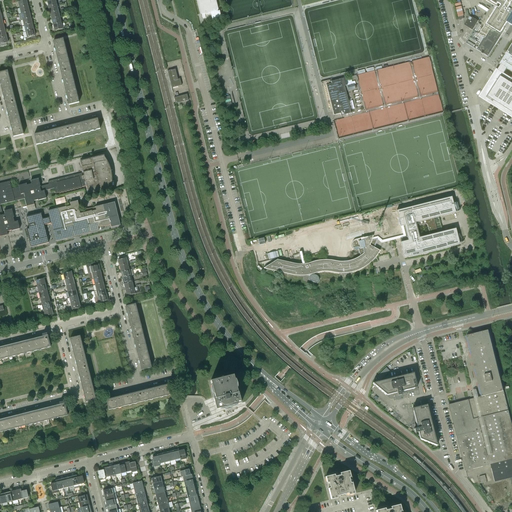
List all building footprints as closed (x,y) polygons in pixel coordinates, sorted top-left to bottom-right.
[(217,10),(214,0),(197,0),(201,14),(202,14),(203,18),(205,18),(206,21),(218,17),(219,17),(220,17),(220,16),(220,15),(219,11),(217,12),(217,11),(217,10)] [(454,0),(458,19),(464,18),(461,0),(454,0)] [(511,0),(485,0),(497,7),(495,9),(491,6),(485,16),(484,15),(466,43),(477,50),(488,57),(502,36),(509,24),(511,25),(505,35),(509,37),(511,31),(511,43),(507,53),(505,55),(499,64),(501,65),(507,69),(511,71),(511,0)] [(58,11),(50,13),(51,19),(59,17),(58,11)] [(29,12),(21,14),(22,20),(30,18),(29,12)] [(470,16),(464,25),(472,30),(478,21),(470,16)] [(30,18),(22,20),(24,26),(32,24),(30,18)] [(61,23),(53,25),(54,31),(62,29),(61,23)] [(32,24),(24,26),(25,32),(33,29),(32,24)] [(33,29),(25,32),(27,38),(35,36),(33,29)] [(55,51),(57,57),(67,55),(63,39),(53,41),(55,48),(54,48),(55,51)] [(67,55),(57,57),(59,64),(58,64),(59,67),(61,73),(71,71),(67,55)] [(501,65),(497,70),(496,69),(491,77),(482,92),(479,97),(488,103),(497,108),(505,113),(511,117),(511,77),(511,78),(506,75),(504,74),(507,69),(501,65)] [(172,88),(181,85),(180,79),(178,79),(175,69),(172,70),(167,71),(172,88)] [(7,71),(0,72),(0,83),(2,89),(11,87),(7,71)] [(71,71),(61,73),(63,80),(62,80),(63,83),(65,89),(75,87),(71,71)] [(346,91),(344,86),(347,85),(345,78),(330,82),(329,80),(320,82),(328,112),(332,111),(333,115),(340,114),(341,116),(351,113),(346,91)] [(15,103),(11,87),(2,89),(3,96),(4,99),(6,105),(15,103)] [(75,87),(65,89),(67,95),(66,95),(67,98),(69,105),(79,102),(75,87)] [(174,98),(174,99),(175,104),(188,100),(187,94),(174,98)] [(15,103),(6,105),(7,112),(8,115),(9,121),(19,118),(15,103)] [(19,118),(9,121),(11,127),(12,130),(13,137),(23,134),(19,118)] [(88,121),(81,123),(84,133),(100,129),(97,119),(91,121),(88,121)] [(72,125),(66,127),(68,137),(84,133),(81,123),(75,125),(75,124),(72,125)] [(511,124),(498,147),(503,150),(511,135),(511,124)] [(56,129),(50,131),(52,141),(68,137),(66,127),(59,129),(59,128),(59,129),(56,129)] [(34,135),(36,145),(52,141),(50,131),(43,133),(43,132),(40,133),(34,135)] [(112,175),(111,173),(111,172),(111,170),(110,168),(110,167),(109,166),(109,165),(108,163),(107,161),(106,160),(105,159),(104,157),(104,155),(80,161),(83,173),(48,182),(49,184),(40,186),(39,187),(41,191),(44,190),(44,191),(54,188),(55,193),(59,193),(61,193),(61,192),(62,192),(62,193),(64,192),(65,191),(65,192),(67,191),(68,191),(70,191),(70,190),(71,190),(73,190),(73,189),(74,189),(74,190),(76,189),(75,189),(76,188),(77,189),(79,188),(78,188),(79,188),(80,188),(82,188),(81,187),(86,186),(88,194),(112,188),(112,186),(112,184),(112,183),(112,181),(112,180),(112,179),(112,177),(112,176),(112,175)] [(46,199),(44,191),(44,190),(41,191),(39,187),(40,186),(38,179),(30,181),(31,184),(27,185),(26,183),(18,186),(18,187),(12,189),(11,187),(10,181),(0,183),(0,236),(8,235),(7,231),(11,230),(12,231),(20,229),(18,221),(14,222),(13,217),(14,217),(12,209),(4,211),(5,214),(2,214),(0,205),(0,204),(24,199),(26,206),(37,204),(37,200),(38,200),(38,201),(46,199)] [(455,213),(455,211),(454,206),(453,203),(451,197),(396,210),(398,217),(400,225),(401,225),(403,225),(404,224),(408,240),(400,242),(404,257),(406,257),(410,256),(413,256),(416,255),(419,255),(423,254),(427,253),(431,252),(434,251),(438,250),(442,249),(446,248),(449,247),(453,246),(457,244),(459,244),(459,242),(455,228),(442,232),(437,233),(434,218),(438,217),(455,213)] [(120,225),(115,202),(79,211),(79,209),(80,209),(78,201),(70,203),(71,206),(66,207),(66,206),(48,211),(49,217),(43,219),(41,213),(26,217),(29,229),(26,229),(31,247),(48,243),(44,225),(51,223),(56,241),(99,231),(99,230),(98,227),(102,226),(103,227),(110,225),(111,228),(120,225)] [(373,237),(373,236),(373,235),(369,236),(369,234),(390,229),(397,227),(397,226),(396,223),(399,222),(397,216),(395,216),(393,211),(363,219),(364,224),(353,227),(352,223),(342,226),(343,229),(296,241),(301,258),(302,258),(302,264),(300,264),(298,264),(297,264),(295,264),(294,263),(277,260),(263,268),(289,274),(291,274),(292,275),(294,275),(296,275),(298,275),(300,276),(302,275),(304,275),(306,275),(310,276),(309,277),(309,278),(309,279),(308,280),(309,280),(317,283),(318,283),(318,282),(319,281),(319,280),(319,279),(319,278),(318,277),(318,276),(317,276),(317,275),(316,275),(315,275),(314,275),(313,275),(313,274),(316,273),(317,272),(319,272),(321,272),(322,271),(323,271),(325,271),(327,271),(329,272),(330,272),(333,272),(335,273),(337,273),(339,273),(342,273),(344,273),(346,273),(348,273),(351,272),(353,272),(355,271),(357,270),(359,269),(361,268),(363,267),(365,266),(367,265),(369,263),(371,262),(372,261),(373,260),(374,259),(375,257),(376,256),(377,255),(378,253),(379,252),(380,251),(372,246),(375,240),(377,240),(377,239),(372,240),(372,239),(372,238),(373,237)] [(118,260),(119,266),(127,264),(126,258),(118,260)] [(100,271),(98,265),(97,265),(97,262),(86,265),(88,274),(89,273),(92,273),(100,271)] [(133,275),(132,269),(129,270),(121,272),(122,278),(130,276),(133,275)] [(73,277),(65,279),(66,285),(74,283),(73,277)] [(101,277),(93,279),(95,285),(103,283),(101,277)] [(36,280),(37,286),(45,284),(44,278),(36,280)] [(74,283),(66,285),(68,292),(76,290),(74,283)] [(45,284),(37,286),(39,292),(47,290),(45,284)] [(133,288),(125,290),(127,296),(135,294),(133,288)] [(104,289),(96,291),(94,291),(95,297),(98,297),(106,295),(104,289)] [(47,290),(39,292),(40,298),(48,296),(47,290)] [(77,295),(69,297),(71,303),(79,301),(77,295)] [(106,295),(98,297),(99,303),(107,301),(106,295)] [(79,301),(71,303),(72,310),(80,308),(79,301)] [(135,304),(125,306),(129,322),(139,320),(135,304)] [(51,308),(43,310),(45,316),(53,314),(51,308)] [(139,320),(129,322),(133,338),(143,336),(139,320)] [(474,398),(449,404),(465,471),(491,464),(495,482),(510,478),(511,484),(511,424),(488,330),(467,336),(482,396),(478,397),(477,393),(473,394),(474,398)] [(0,348),(0,359),(51,347),(48,335),(47,335),(47,333),(40,335),(41,338),(0,348)] [(80,336),(70,338),(74,354),(84,352),(80,336)] [(143,336),(133,338),(137,354),(147,352),(143,336)] [(84,352),(74,354),(78,370),(88,368),(84,352)] [(147,352),(137,354),(141,370),(151,368),(147,352)] [(386,367),(377,376),(380,380),(389,371),(386,367)] [(88,368),(78,370),(82,386),(92,383),(88,368)] [(372,383),(374,384),(386,395),(393,393),(393,395),(397,394),(398,396),(402,395),(401,391),(417,387),(413,373),(372,383)] [(214,399),(216,409),(241,403),(238,393),(237,393),(233,376),(223,378),(220,378),(220,379),(210,381),(215,398),(214,399)] [(92,383),(82,386),(86,402),(96,399),(92,383)] [(170,384),(154,388),(156,398),(172,394),(170,384)] [(154,388),(138,392),(141,402),(156,398),(154,388)] [(138,392),(122,396),(125,406),(141,402),(138,392)] [(122,396),(106,400),(109,410),(125,406),(122,396)] [(0,420),(0,432),(68,415),(65,403),(64,403),(64,401),(57,403),(58,406),(0,420)] [(414,429),(415,432),(415,433),(418,432),(420,439),(437,445),(427,404),(412,408),(416,424),(414,424),(415,428),(414,429)] [(157,456),(152,457),(154,467),(160,465),(160,464),(159,464),(157,456)] [(181,477),(182,477),(182,476),(190,474),(189,469),(179,471),(181,477)] [(103,470),(98,471),(100,480),(106,479),(105,477),(103,470)] [(340,473),(340,475),(335,476),(334,474),(327,476),(325,477),(327,483),(328,483),(330,488),(328,488),(331,499),(337,498),(337,496),(345,494),(348,493),(348,495),(355,494),(352,482),(350,483),(349,477),(350,477),(349,471),(347,471),(340,473)]
